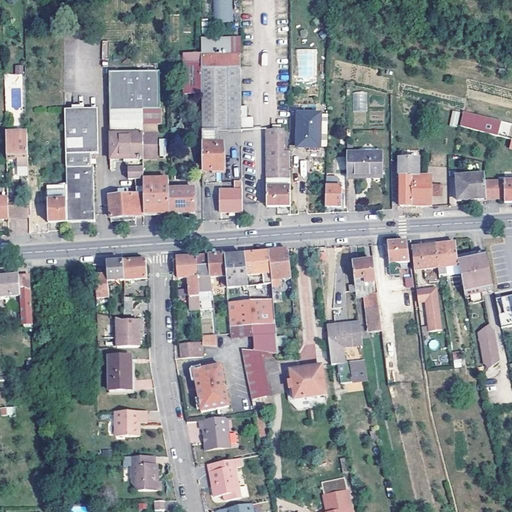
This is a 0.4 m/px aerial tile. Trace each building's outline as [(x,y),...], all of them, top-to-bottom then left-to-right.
[(232,0),(213,0),(214,22),(233,22),(232,0)] [(224,57),(224,40),(201,40),(202,64),(184,65),(184,95),(202,95),(202,144),(203,144),(216,143),(216,132),(242,132),(241,56),(224,57)] [(159,72),(108,73),(109,109),(143,108),(160,107),(159,72)] [(367,92),(352,92),(353,111),(367,111),(367,92)] [(161,124),(160,107),(143,108),(143,132),(144,159),(144,160),(158,160),(158,132),(157,124),(161,124)] [(109,133),(110,160),(120,160),(128,160),(144,159),(143,132),(143,108),(109,109),(109,133)] [(98,153),(97,109),(87,109),(72,109),(65,109),(67,186),(67,223),(83,222),(96,222),(93,167),(91,167),(90,153),(98,153)] [(450,126),(457,127),(459,111),(452,110),(450,126)] [(495,136),(499,122),(463,113),(460,128),(495,136)] [(318,114),(296,114),(295,148),(317,148),(318,114)] [(284,130),(267,130),(267,180),(267,204),(267,207),(291,207),(291,180),(291,152),(284,152),(284,130)] [(16,167),(26,167),(26,133),(6,133),(7,159),(16,159),(16,167)] [(224,171),(224,143),(216,143),(203,144),(204,171),(224,171)] [(346,153),(347,176),(368,177),(368,179),(383,179),(384,153),(346,153)] [(144,217),(144,213),(144,181),(144,160),(144,159),(128,160),(128,179),(136,179),(136,191),(136,195),(110,197),(111,219),(144,217)] [(397,161),(397,177),(400,177),(400,207),(420,207),(432,207),(433,177),(417,177),(417,161),(397,161)] [(468,202),(486,200),(485,182),(484,176),(455,178),(457,203),(468,202)] [(511,180),(485,182),(486,200),(486,201),(503,200),(503,204),(511,203),(511,180)] [(144,181),(144,213),(151,213),(151,215),(160,215),(165,215),(169,214),(169,190),(169,181),(144,181)] [(235,182),(235,193),(220,193),(220,214),(243,213),(243,205),(243,182),(235,182)] [(433,183),(433,195),(441,195),(442,184),(433,183)] [(44,188),(45,203),(46,224),(67,223),(67,186),(44,188)] [(341,188),(326,187),(326,208),(341,208),(341,201),(344,201),(344,191),(341,191),(341,188)] [(195,190),(169,190),(169,214),(196,213),(195,190)] [(27,204),(14,204),(14,219),(28,218),(27,204)] [(398,264),(409,263),(407,244),(388,245),(390,276),(399,275),(398,264)] [(446,246),(436,247),(439,269),(447,268),(458,267),(457,259),(455,245),(446,246)] [(414,272),(439,269),(436,247),(412,249),(414,272)] [(272,280),(292,279),(288,251),(279,252),(269,252),(271,280),(272,280)] [(262,274),(263,285),(272,284),(272,280),(271,280),(269,252),(257,253),(245,254),(245,256),(247,275),(262,274)] [(460,267),(465,297),(495,291),(486,253),(476,255),(457,259),(458,267),(460,267)] [(212,257),(209,257),(211,279),(224,278),(224,279),(221,281),(222,289),(227,288),(226,277),(227,277),(226,258),(225,256),(212,257)] [(247,275),(245,256),(229,258),(226,258),(227,277),(228,288),(248,287),(247,275)] [(210,279),(211,279),(209,257),(205,257),(197,258),(199,292),(200,302),(209,301),(210,301),(208,278),(210,278),(210,279)] [(199,292),(197,258),(177,260),(178,280),(188,280),(190,312),(201,311),(201,309),(200,302),(199,292)] [(123,263),(124,281),(147,279),(146,262),(123,263)] [(353,265),(355,286),(376,283),(374,262),(353,265)] [(111,264),(107,264),(108,276),(108,282),(124,281),(123,263),(111,264)] [(447,268),(439,269),(440,277),(447,276),(447,268)] [(0,298),(20,297),(22,314),(18,315),(19,319),(22,319),(23,326),(33,325),(30,276),(0,278),(0,298)] [(109,299),(108,276),(96,277),(96,299),(109,299)] [(405,277),(405,287),(413,287),(413,277),(405,277)] [(366,294),(377,292),(376,283),(355,286),(356,297),(366,296),(366,294)] [(436,290),(417,292),(418,304),(426,303),(429,334),(441,333),(436,290)] [(465,297),(465,300),(496,294),(495,291),(465,297)] [(366,294),(366,296),(370,332),(381,331),(377,292),(366,294)] [(506,314),(510,328),(511,327),(511,296),(503,298),(506,314)] [(132,314),(132,298),(124,298),(123,314),(132,314)] [(278,355),(274,304),(273,300),(229,303),(232,341),(253,338),(254,352),(260,353),(278,355)] [(504,329),(510,328),(506,314),(501,315),(504,329)] [(118,349),(140,349),(139,322),(117,323),(118,349)] [(328,329),(333,367),(343,366),(341,349),(362,346),(360,325),(328,329)] [(498,340),(494,334),(497,333),(492,325),(479,332),(486,364),(491,370),(502,363),(499,357),(501,356),(497,349),(499,348),(495,342),(498,340)] [(203,347),(217,348),(216,337),(203,337),(203,341),(203,344),(203,347)] [(182,361),(203,358),(203,347),(203,344),(181,346),(182,361)] [(242,350),(252,400),(268,397),(260,353),(254,352),(242,350)] [(453,351),(453,367),(462,367),(462,352),(453,351)] [(131,357),(109,357),(108,391),(130,391),(131,360),(131,357)] [(130,391),(108,391),(108,395),(135,395),(135,360),(131,360),(130,391)] [(193,373),(203,414),(230,408),(221,367),(193,373)] [(309,369),(309,373),(303,374),(303,370),(291,372),(293,389),(295,400),(325,396),(327,396),(322,367),(309,369)] [(295,400),(293,389),(287,390),(289,402),(299,411),(326,407),(325,396),(295,400)] [(136,424),(139,424),(146,424),(146,412),(117,412),(117,438),(139,438),(139,429),(137,429),(136,424)] [(231,450),(228,419),(216,420),(201,422),(202,431),(205,431),(206,440),(207,453),(231,450)] [(155,457),(124,457),(124,467),(132,467),(132,484),(139,492),(161,491),(161,482),(158,483),(155,483),(155,474),(158,474),(158,466),(155,466),(155,457)] [(242,469),(241,461),(209,467),(210,475),(213,475),(215,484),(216,487),(213,488),(215,499),(224,498),(225,505),(242,501),(236,470),(242,469)] [(349,511),(343,482),(322,487),(327,511),(349,511)] [(156,511),(165,511),(164,502),(154,502),(154,511),(156,511)]
